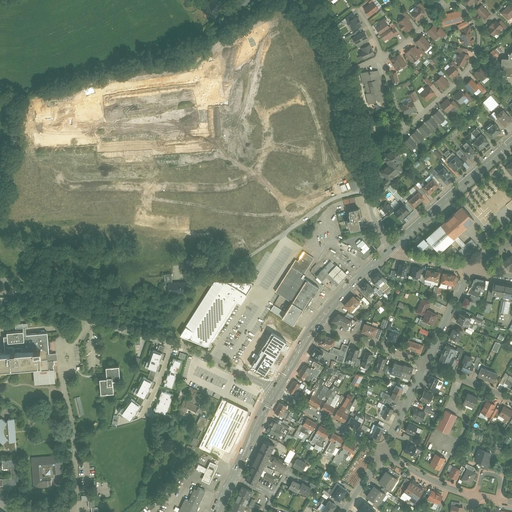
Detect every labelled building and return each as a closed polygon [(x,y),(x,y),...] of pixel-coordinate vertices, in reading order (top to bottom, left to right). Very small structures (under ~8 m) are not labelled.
[(227,0),(212,0),(204,13),(214,20),(228,0),(227,0)] [(370,4),(364,9),(370,15),(378,9),(373,2),(370,4)] [(426,9),(420,2),(417,5),(419,7),(423,12),(426,9)] [(510,4),(501,13),(508,19),(511,16),(511,17),(511,4),(511,3),(510,4)] [(489,13),(481,5),(476,10),(483,18),(484,18),(489,13)] [(419,7),(411,13),(417,20),(425,14),(423,12),(419,7)] [(411,18),(405,11),(402,13),(405,17),(408,20),(411,18)] [(353,12),(346,18),(348,20),(354,16),(355,15),(353,12)] [(456,12),(446,14),(447,15),(440,17),(441,23),(445,22),(446,25),(461,21),(458,12),(456,13),(456,12)] [(489,13),(484,18),(483,18),(486,21),(492,15),(489,13)] [(355,18),(354,16),(348,20),(349,21),(348,22),(350,24),(349,25),(351,28),(352,28),(353,30),(361,26),(359,24),(361,23),(359,19),(357,19),(356,17),(355,18)] [(405,17),(401,21),(402,21),(399,23),(401,25),(400,26),(402,29),(403,28),(406,32),(413,26),(408,20),(405,17)] [(504,29),(507,26),(501,20),(498,23),(502,27),(504,29)] [(466,21),(458,25),(460,29),(468,25),(466,21)] [(493,24),(493,23),(489,26),(490,27),(488,29),(494,35),(496,33),(497,34),(500,31),(499,30),(502,27),(498,23),(496,21),(493,24)] [(382,24),(376,28),(380,34),(389,27),(385,22),(382,24)] [(433,26),(427,31),(434,39),(437,36),(438,37),(441,34),(438,30),(433,26)] [(389,27),(380,34),(384,39),(387,37),(389,39),(394,35),(391,31),(391,30),(389,27)] [(446,34),(440,28),(438,30),(441,34),(443,37),(446,34)] [(364,32),(353,38),(356,44),(367,38),(368,38),(364,32)] [(470,32),(463,34),(461,35),(462,39),(461,39),(462,43),(464,42),(465,45),(474,42),(473,40),(474,40),(473,37),(472,37),(470,32)] [(430,45),(422,36),(416,42),(420,47),(424,51),(430,45)] [(370,45),(362,48),(363,51),(361,52),(362,55),(361,56),(363,59),(373,54),(370,48),(371,48),(370,45)] [(418,49),(415,46),(413,48),(419,55),(421,53),(418,49)] [(424,51),(420,47),(418,49),(421,53),(424,55),(426,53),(424,51)] [(412,48),(406,53),(414,62),(420,56),(419,55),(413,48),(412,48)] [(494,50),(486,57),(491,62),(499,55),(494,50)] [(511,50),(511,52),(508,55),(508,58),(502,58),(501,66),(503,66),(503,73),(507,73),(507,76),(511,76),(511,74),(511,73),(511,50)] [(465,54),(461,51),(461,52),(456,61),(459,64),(463,66),(469,56),(465,54)] [(399,54),(391,59),(397,69),(397,70),(405,65),(405,64),(406,64),(404,59),(403,60),(399,54)] [(453,61),(449,64),(450,66),(452,65),(456,69),(458,67),(453,61)] [(450,66),(446,71),(452,78),(454,76),(455,76),(457,74),(459,72),(456,69),(452,65),(450,66)] [(488,75),(482,67),(475,72),(476,73),(476,74),(478,76),(479,77),(482,80),(488,75)] [(494,75),(489,68),(486,70),(490,75),(490,76),(491,78),(494,75)] [(376,71),(371,73),(370,74),(371,75),(369,75),(368,72),(368,71),(361,73),(363,82),(364,83),(367,82),(367,83),(366,83),(365,84),(367,91),(368,92),(369,92),(369,93),(367,93),(366,94),(369,104),(376,102),(376,101),(375,98),(377,97),(377,98),(378,99),(383,97),(384,97),(382,91),(383,90),(380,78),(379,77),(379,78),(377,72),(376,71)] [(442,76),(435,82),(442,89),(449,83),(442,76)] [(433,84),(427,77),(424,79),(430,86),(433,84)] [(471,79),(465,85),(472,93),(475,90),(475,91),(479,88),(476,85),(471,79)] [(485,89),(479,82),(476,85),(479,88),(482,92),(485,89)] [(428,87),(421,94),(423,96),(423,97),(425,100),(426,100),(427,100),(434,94),(428,87)] [(460,90),(459,92),(458,92),(456,94),(454,96),(460,103),(467,97),(464,94),(460,90)] [(413,92),(409,94),(412,100),(413,102),(417,100),(413,92)] [(473,98),(467,92),(464,94),(467,97),(470,101),(473,98)] [(493,94),(484,102),(490,110),(498,103),(495,100),(496,98),(493,94)] [(448,99),(441,105),(447,112),(454,106),(451,103),(448,99)] [(412,100),(401,106),(402,108),(402,109),(403,111),(404,111),(406,115),(416,109),(413,102),(412,100)] [(459,107),(453,100),(451,103),(454,106),(457,109),(459,107)] [(507,114),(503,110),(496,116),(498,118),(502,122),(505,126),(511,120),(509,116),(508,116),(507,114)] [(438,111),(436,113),(433,115),(433,116),(438,121),(440,123),(445,119),(443,116),(438,111)] [(431,118),(431,117),(428,119),(426,121),(426,122),(431,127),(433,130),(438,125),(436,123),(431,118)] [(501,130),(495,123),(493,125),(492,124),(490,126),(491,127),(487,130),(493,137),(495,135),(496,135),(499,133),(498,132),(501,130)] [(423,124),(421,126),(421,125),(418,128),(419,128),(423,134),(426,136),(431,132),(429,129),(424,124),(423,124)] [(482,134),(477,128),(472,133),(477,139),(473,142),(479,149),(482,146),(483,147),(485,144),(488,141),(482,134)] [(416,130),(414,132),(411,134),(412,135),(417,141),(418,143),(423,138),(421,136),(417,130),(416,130)] [(410,137),(409,137),(407,139),(404,141),(412,150),(417,145),(415,143),(410,137)] [(469,145),(466,142),(463,145),(465,147),(462,149),(463,150),(469,157),(472,155),(473,155),(475,153),(475,152),(469,145)] [(442,155),(437,149),(434,152),(439,158),(442,155)] [(467,159),(459,150),(457,152),(464,160),(465,161),(467,159)] [(391,151),(384,155),(385,157),(384,157),(384,158),(385,157),(389,164),(381,171),(387,178),(388,176),(391,180),(402,171),(397,166),(400,164),(398,163),(402,161),(397,151),(392,153),(391,151)] [(463,163),(453,152),(445,158),(445,159),(447,161),(448,161),(449,161),(450,161),(448,163),(448,164),(449,166),(450,166),(451,165),(455,170),(460,166),(463,163)] [(426,154),(422,158),(426,162),(430,158),(426,154)] [(444,168),(438,173),(444,180),(450,175),(444,168)] [(439,185),(432,178),(430,179),(429,178),(427,179),(430,181),(428,183),(434,190),(436,188),(436,187),(439,185)] [(384,181),(379,186),(383,191),(389,186),(384,181)] [(341,185),(342,191),(351,188),(350,182),(341,185)] [(428,183),(426,185),(424,182),(423,183),(424,185),(422,186),(429,194),(431,192),(432,192),(434,190),(428,183)] [(416,185),(409,191),(411,194),(413,196),(415,194),(414,194),(417,191),(418,191),(420,189),(416,185)] [(418,191),(417,191),(414,194),(415,194),(413,196),(419,203),(422,201),(421,200),(424,198),(422,196),(418,191)] [(411,198),(409,195),(408,196),(409,198),(407,199),(414,207),(416,205),(417,205),(419,203),(413,196),(411,198)] [(394,210),(386,201),(380,206),(388,215),(393,210),(394,212),(393,210),(394,210)] [(403,204),(394,212),(398,216),(400,219),(401,219),(401,218),(409,211),(403,204),(402,204),(403,204)] [(454,213),(451,215),(451,216),(441,224),(453,238),(457,234),(463,229),(466,226),(474,219),(462,206),(454,213)] [(352,209),(349,210),(350,215),(351,219),(348,220),(349,220),(350,225),(349,225),(351,230),(360,228),(358,218),(361,218),(359,208),(352,209)] [(453,238),(441,224),(426,237),(427,238),(433,245),(438,251),(453,238)] [(453,238),(462,247),(466,244),(457,234),(453,238)] [(428,250),(433,245),(427,238),(425,239),(423,237),(417,243),(421,248),(424,246),(428,250)] [(462,247),(459,250),(464,256),(477,244),(472,238),(466,244),(462,247)] [(362,240),(357,245),(359,247),(361,247),(363,249),(367,245),(365,243),(362,240)] [(298,261),(296,260),(275,292),(292,303),(303,309),(311,296),(313,297),(319,288),(303,278),(305,275),(304,274),(314,258),(304,252),(298,261)] [(511,255),(509,257),(508,256),(507,257),(506,257),(506,258),(506,259),(503,262),(507,268),(508,267),(510,270),(511,270),(511,255)] [(331,261),(319,273),(325,278),(328,275),(329,274),(336,266),(335,265),(331,261)] [(336,266),(329,274),(339,283),(347,274),(336,264),(335,265),(336,266)] [(404,264),(403,264),(399,264),(398,271),(397,276),(398,276),(401,277),(401,274),(405,274),(405,275),(407,266),(406,264),(404,264)] [(417,267),(415,266),(414,267),(413,267),(411,275),(413,276),(413,278),(417,279),(418,277),(420,277),(422,268),(417,267)] [(431,270),(430,270),(427,269),(425,280),(425,281),(431,282),(431,281),(433,270),(431,270)] [(440,272),(437,271),(436,271),(433,270),(431,281),(432,281),(433,280),(435,280),(435,282),(438,282),(440,272)] [(386,280),(379,272),(371,279),(377,285),(378,285),(383,291),(389,286),(385,281),(386,280)] [(325,278),(319,273),(316,277),(322,282),(325,278)] [(446,273),(443,273),(441,282),(447,283),(446,285),(447,286),(450,274),(447,273),(446,273)] [(453,274),(450,274),(447,286),(448,286),(449,284),(452,284),(451,285),(454,285),(455,283),(454,283),(455,283),(456,277),(456,276),(453,275),(453,274)] [(477,278),(477,279),(476,278),(473,280),(474,280),(473,281),(470,288),(478,291),(477,293),(479,294),(479,292),(483,292),(484,288),(485,280),(477,278)] [(214,280),(180,334),(192,339),(202,343),(207,344),(209,343),(212,340),(217,332),(218,333),(238,302),(242,304),(250,290),(252,286),(252,283),(251,282),(248,282),(214,280)] [(172,283),(170,283),(170,286),(170,293),(169,293),(186,293),(186,283),(172,283)] [(367,283),(366,283),(364,285),(364,286),(361,289),(367,296),(369,295),(371,297),(374,293),(373,291),(374,290),(368,283),(367,283)] [(505,285),(493,283),(491,293),(496,294),(503,295),(505,285)] [(511,286),(505,285),(503,295),(511,297),(511,286)] [(478,291),(470,288),(467,293),(471,294),(475,296),(477,293),(478,291)] [(511,297),(503,295),(502,299),(500,311),(507,313),(510,301),(511,301),(511,297)] [(357,298),(353,296),(349,301),(355,306),(360,301),(357,298)] [(472,301),(465,298),(462,304),(469,308),(472,301)] [(430,302),(423,299),(416,312),(424,316),(427,310),(426,310),(428,306),(429,306),(430,302)] [(355,306),(349,301),(345,305),(351,311),(355,306)] [(377,302),(373,306),(377,311),(381,306),(377,302)] [(286,312),(283,318),(293,324),(299,315),(301,316),(302,314),(300,313),(303,309),(292,303),(286,312)] [(286,312),(274,305),(271,310),(283,318),(286,312)] [(436,314),(427,310),(424,316),(423,318),(420,316),(420,318),(419,318),(419,319),(418,322),(417,323),(422,325),(430,328),(436,314)] [(470,318),(460,313),(456,321),(471,328),(473,324),(468,322),(470,318)] [(351,320),(338,314),(332,321),(348,327),(350,323),(351,321),(351,320)] [(23,327),(24,331),(24,334),(27,334),(26,327),(28,327),(27,323),(16,324),(16,328),(23,327)] [(371,326),(365,324),(362,332),(368,334),(371,326)] [(381,329),(371,326),(368,334),(379,337),(381,329)] [(457,330),(453,329),(449,336),(458,340),(462,330),(458,328),(457,330)] [(399,333),(391,330),(388,339),(396,342),(399,333)] [(27,334),(24,334),(24,331),(7,332),(8,336),(4,336),(5,353),(0,353),(0,368),(35,365),(35,373),(34,373),(35,381),(55,379),(54,364),(55,364),(54,360),(53,355),(52,352),(49,353),(48,332),(27,334)] [(267,371),(286,342),(270,332),(260,349),(261,350),(258,354),(255,352),(251,358),(254,360),(250,366),(264,374),(266,371),(267,371)] [(335,339),(325,335),(323,336),(319,342),(318,342),(319,344),(332,348),(335,339)] [(411,341),(408,340),(405,347),(409,349),(413,351),(416,341),(411,340),(411,341)] [(420,343),(416,341),(413,351),(416,352),(417,351),(420,352),(423,345),(420,344),(420,343)] [(498,352),(501,344),(496,342),(492,350),(498,352)] [(343,344),(340,350),(333,347),(332,350),(331,349),(330,353),(338,356),(344,358),(349,346),(343,344)] [(446,344),(439,359),(453,365),(456,358),(453,357),(456,349),(446,344)] [(324,353),(315,348),(311,356),(317,361),(318,360),(323,364),(325,361),(321,358),(324,353)] [(360,350),(352,348),(348,358),(356,361),(360,350)] [(157,351),(153,350),(149,362),(147,361),(145,367),(151,369),(157,371),(163,353),(157,351)] [(373,354),(366,352),(363,359),(361,365),(362,364),(368,366),(373,354)] [(470,357),(465,355),(462,362),(463,363),(461,369),(471,373),(473,367),(474,365),(473,365),(470,364),(470,362),(469,361),(470,357)] [(386,359),(379,357),(375,369),(382,372),(386,359)] [(173,362),(173,365),(171,365),(170,370),(171,370),(169,375),(168,374),(166,379),(167,380),(166,382),(165,382),(164,385),(172,388),(176,377),(175,377),(177,372),(178,372),(181,361),(173,359),(172,362),(173,362)] [(392,367),(390,372),(396,374),(395,375),(399,376),(403,365),(394,362),(392,367)] [(314,370),(304,364),(302,369),(308,373),(311,375),(313,376),(315,377),(316,375),(316,376),(320,371),(315,368),(314,370)] [(413,368),(403,364),(403,365),(399,376),(408,379),(413,368)] [(119,366),(106,367),(107,378),(100,379),(101,393),(114,392),(113,381),(120,380),(119,366)] [(497,374),(482,367),(478,376),(494,382),(497,374)] [(157,371),(151,369),(148,378),(153,380),(157,371)] [(308,373),(302,369),(299,373),(305,377),(307,374),(308,373)] [(145,398),(153,380),(148,378),(142,375),(139,380),(141,381),(139,387),(136,386),(133,393),(139,396),(145,398)] [(364,376),(356,375),(353,381),(359,384),(364,376)] [(438,379),(431,376),(428,384),(434,387),(438,379)] [(300,385),(294,381),(288,390),(294,394),(296,391),(298,387),(300,385)] [(318,388),(317,387),(315,390),(312,395),(308,401),(313,404),(321,389),(324,385),(320,383),(318,388)] [(403,389),(396,385),(393,391),(400,394),(403,389)] [(196,389),(190,387),(187,393),(193,396),(196,389)] [(174,393),(161,389),(159,397),(160,398),(159,402),(157,402),(154,412),(164,416),(166,417),(167,415),(174,393)] [(204,408),(195,404),(199,394),(196,393),(198,390),(196,389),(193,396),(190,402),(184,399),(177,415),(182,417),(187,407),(201,413),(204,408)] [(326,392),(321,389),(313,404),(318,407),(322,400),(321,400),(324,396),(326,392)] [(330,389),(326,397),(328,398),(326,402),(325,402),(321,409),(326,412),(335,396),(335,395),(337,393),(333,390),(330,389)] [(393,391),(391,395),(391,396),(397,399),(398,400),(401,394),(400,394),(393,391)] [(433,395),(424,391),(420,399),(429,403),(433,395)] [(391,395),(385,393),(383,398),(386,399),(391,402),(392,399),(396,400),(397,399),(391,396),(391,395)] [(478,397),(467,393),(463,402),(464,402),(463,405),(465,406),(467,404),(474,407),(478,397)] [(340,411),(338,410),(334,417),(339,419),(350,401),(352,396),(348,394),(342,405),(343,405),(340,411)] [(140,404),(145,398),(139,396),(136,401),(140,404)] [(335,396),(326,412),(331,415),(335,408),(333,407),(338,397),(335,396)] [(136,401),(131,398),(121,412),(131,419),(140,404),(136,401)] [(221,401),(198,448),(204,450),(210,452),(211,449),(209,448),(211,444),(230,453),(235,443),(238,444),(249,420),(248,420),(250,416),(248,415),(248,414),(227,404),(228,401),(222,399),(221,401)] [(249,412),(228,401),(227,404),(248,414),(249,412)] [(350,401),(339,419),(344,422),(348,415),(346,414),(349,411),(348,410),(351,405),(352,403),(350,401)] [(487,401),(482,411),(483,412),(483,413),(483,414),(486,416),(487,415),(489,416),(494,407),(495,405),(487,401)] [(287,406),(280,403),(277,407),(288,413),(287,415),(289,416),(291,413),(288,412),(289,412),(285,410),(287,406)] [(390,404),(387,404),(386,406),(384,411),(391,414),(394,409),(392,408),(393,406),(390,404)] [(511,412),(511,410),(504,406),(501,411),(499,413),(500,414),(499,414),(508,419),(511,412)] [(288,413),(277,407),(275,412),(281,416),(283,413),(287,415),(288,413)] [(494,407),(489,416),(490,417),(489,419),(492,420),(494,416),(498,409),(494,407)] [(425,413),(416,408),(412,416),(422,421),(425,413)] [(445,410),(437,428),(448,434),(451,429),(454,422),(456,417),(457,415),(445,410)] [(391,414),(384,411),(382,416),(389,419),(391,414)] [(354,419),(351,417),(347,424),(352,427),(356,420),(359,414),(356,412),(355,415),(356,415),(354,419)] [(361,422),(358,421),(359,417),(360,418),(362,416),(359,414),(356,420),(352,427),(357,429),(361,422)] [(210,420),(201,416),(196,426),(203,429),(204,427),(206,428),(210,420)] [(8,420),(6,422),(2,418),(0,420),(0,438),(0,439),(1,439),(1,440),(4,442),(4,444),(5,447),(7,449),(10,450),(16,449),(14,418),(8,419),(8,420)] [(300,431),(301,432),(305,434),(306,431),(308,428),(312,421),(307,418),(300,431)] [(281,425),(278,423),(278,421),(273,419),(271,420),(268,425),(287,434),(288,434),(289,432),(285,430),(286,428),(281,425)] [(317,424),(312,421),(308,428),(310,428),(313,430),(317,424)] [(418,427),(409,423),(406,431),(414,435),(416,431),(420,433),(421,430),(418,428),(418,427)] [(287,434),(268,425),(266,430),(279,436),(280,434),(285,437),(287,434)] [(384,429),(377,425),(375,431),(382,434),(384,429)] [(325,428),(320,426),(316,432),(319,434),(321,435),(325,428)] [(330,431),(325,428),(321,435),(319,439),(318,441),(316,444),(320,447),(325,438),(326,438),(330,431)] [(382,434),(375,431),(373,434),(372,436),(379,439),(382,434)] [(330,445),(329,444),(327,448),(330,450),(331,448),(338,436),(333,433),(329,440),(332,442),(330,445)] [(288,434),(287,434),(285,437),(284,440),(289,443),(292,437),(288,434)] [(338,436),(331,448),(334,450),(337,444),(339,445),(343,439),(338,436)] [(351,443),(346,440),(342,447),(345,449),(343,452),(345,453),(351,443)] [(275,445),(264,441),(260,450),(270,454),(270,455),(275,445)] [(356,446),(351,443),(345,453),(347,454),(349,451),(352,453),(356,446)] [(416,447),(407,443),(404,451),(413,455),(416,447)] [(490,453),(479,449),(476,457),(479,458),(478,461),(479,462),(481,463),(482,462),(483,462),(486,463),(488,459),(490,453)] [(270,454),(260,450),(253,464),(262,470),(268,459),(270,454)] [(295,453),(290,450),(287,455),(292,458),(295,453)] [(270,455),(270,454),(268,459),(273,461),(272,462),(282,467),(285,461),(284,461),(270,455)] [(440,457),(435,454),(430,463),(435,466),(435,467),(440,470),(446,458),(440,456),(440,457)] [(61,456),(32,458),(33,487),(51,486),(50,478),(54,478),(54,474),(62,473),(61,456)] [(17,458),(2,459),(2,462),(2,468),(3,468),(3,467),(3,466),(8,466),(8,467),(11,467),(12,477),(2,478),(3,485),(7,484),(7,488),(19,488),(18,476),(19,476),(18,472),(18,466),(17,458)] [(300,460),(297,458),(297,459),(293,465),(302,470),(306,463),(300,460)] [(203,479),(210,483),(218,466),(211,462),(208,468),(205,467),(205,468),(204,471),(203,471),(206,473),(203,479)] [(262,470),(253,464),(246,479),(255,483),(262,470)] [(453,466),(449,476),(456,479),(458,473),(460,470),(453,466)] [(476,474),(467,469),(462,480),(470,484),(476,474)] [(392,475),(386,471),(382,476),(394,484),(393,483),(396,478),(397,478),(392,475)] [(276,477),(268,472),(265,477),(273,482),(276,477)] [(394,484),(382,476),(379,482),(385,486),(389,489),(393,484),(394,484)] [(406,478),(401,485),(406,488),(411,481),(406,478)] [(301,485),(292,480),(289,486),(293,488),(292,489),(298,492),(298,491),(301,485)] [(414,483),(411,481),(406,488),(405,489),(414,495),(410,500),(414,503),(423,490),(417,485),(415,483),(414,483)] [(311,488),(302,483),(301,485),(298,491),(304,493),(304,492),(307,494),(311,488)] [(347,490),(340,485),(336,491),(343,495),(347,490)] [(252,491),(242,486),(235,501),(245,505),(252,491)] [(381,490),(374,486),(370,491),(381,498),(384,493),(385,492),(381,490)] [(195,488),(189,501),(185,499),(179,511),(195,511),(206,490),(198,487),(197,489),(195,488)] [(414,495),(405,489),(402,494),(410,500),(414,495)] [(325,490),(322,495),(328,499),(331,493),(325,490)] [(343,495),(336,491),(333,496),(340,501),(343,495)] [(381,498),(370,491),(367,496),(375,502),(377,504),(378,503),(381,498)] [(442,497),(432,491),(428,497),(432,499),(431,500),(432,501),(433,502),(435,502),(438,503),(438,504),(439,502),(442,497)] [(372,506),(363,500),(361,500),(359,499),(355,505),(362,511),(361,511),(367,511),(368,511),(376,511),(377,511),(371,506),(372,506)] [(235,501),(229,511),(246,511),(249,507),(245,505),(235,501)] [(337,506),(330,501),(326,506),(333,511),(337,506)] [(439,502),(438,504),(438,503),(435,509),(439,511),(444,504),(439,502)] [(261,507),(255,503),(252,509),(259,511),(261,507)]
